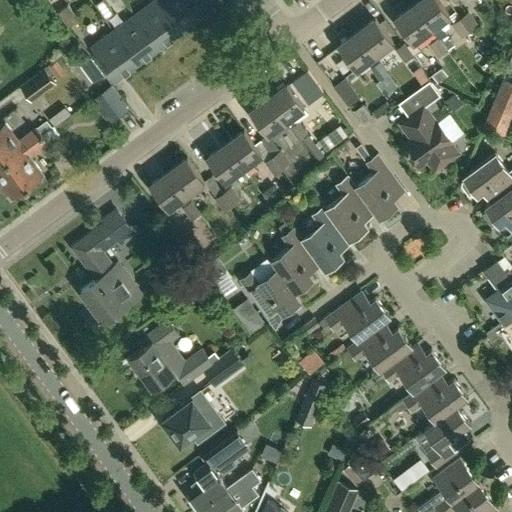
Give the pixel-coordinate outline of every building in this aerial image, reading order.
[(100,0),(95,4),(106,19),(114,13),(104,0),(100,0)] [(156,47),(178,31),(155,0),(153,0),(133,15),(156,47)] [(155,0),(178,31),(199,15),(187,0),(155,0)] [(187,0),(199,15),(219,0),(187,0)] [(437,0),(418,0),(412,5),(429,29),(448,15),(437,0)] [(57,13),(62,20),(74,12),(68,4),(57,13)] [(429,29),(412,5),(393,19),(411,43),(429,29)] [(478,24),(468,11),(460,17),(469,30),(478,24)] [(79,19),(74,12),(62,20),(67,28),(79,19)] [(135,62),(156,47),(133,15),(112,31),(135,62)] [(469,30),(460,17),(451,24),(461,37),(469,30)] [(355,32),(372,56),(391,42),(373,18),(355,32)] [(135,62),(112,31),(90,47),(113,78),(135,62)] [(372,56),(355,32),(336,45),(354,69),(362,63),(372,56)] [(438,56),(447,50),(438,36),(428,43),(438,56)] [(404,42),(395,49),(404,61),(413,55),(404,42)] [(103,73),(90,55),(80,63),(93,80),(103,73)] [(65,72),(57,61),(49,66),(57,78),(65,72)] [(380,80),(388,73),(379,61),(370,67),(380,80)] [(432,74),(438,83),(448,75),(442,67),(432,74)] [(45,68),(20,86),(32,101),(57,83),(45,68)] [(511,82),(503,79),(493,100),(483,125),(504,134),(511,114),(511,82)] [(413,92),(424,106),(439,95),(428,80),(413,92)] [(267,97),(285,121),(303,107),(286,83),(267,97)] [(129,108),(112,85),(91,100),(108,123),(129,108)] [(285,121),(267,97),(248,110),(266,135),(285,121)] [(318,113),(329,105),(322,97),(311,105),(318,113)] [(361,104),(353,110),(362,123),(370,117),(361,104)] [(434,122),(422,106),(399,123),(411,139),(401,146),(417,167),(427,160),(434,169),(456,153),(449,143),(450,142),(435,121),(434,122)] [(47,120),(36,127),(18,140),(3,121),(0,123),(0,164),(51,127),(47,120)] [(299,121),(290,127),(299,140),(302,137),(318,160),(324,156),(299,121)] [(340,125),(332,131),(340,142),(348,136),(340,125)] [(51,127),(0,164),(0,181),(12,197),(43,174),(28,155),(46,141),(59,133),(54,126),(52,127),(51,127)] [(256,169),(250,161),(259,154),(260,153),(254,145),(243,129),(224,143),(242,167),(248,175),(256,169)] [(270,133),(262,139),(283,167),(290,161),(281,149),(282,149),(270,133)] [(283,167),(262,139),(254,145),(260,153),(259,154),(273,173),(283,167)] [(381,182),(392,174),(377,154),(372,157),(361,142),(355,146),(367,161),(366,162),(373,172),(354,186),(361,196),(378,218),(397,203),(381,182)] [(242,167),(224,143),(206,157),(223,181),(242,167)] [(505,191),(511,185),(511,169),(508,172),(494,153),(461,176),(464,180),(462,181),(462,185),(468,194),(472,195),(474,194),(475,196),(497,180),(505,191)] [(185,194),(193,188),(203,180),(186,157),(167,171),(185,194)] [(185,194),(167,171),(149,185),(166,208),(185,194)] [(210,175),(203,180),(216,196),(214,198),(223,210),(232,204),(222,191),(210,175)] [(343,194),(325,208),(338,226),(348,239),(367,225),(351,203),(361,196),(354,186),(346,175),(334,184),(343,194)] [(231,185),(222,191),(232,204),(240,197),(231,185)] [(511,215),(511,185),(505,191),(483,206),(486,210),(483,213),(492,226),(496,223),(497,226),(511,215)] [(192,219),(201,212),(192,200),(183,207),(192,219)] [(320,224),(301,239),(309,249),(324,269),(343,255),(327,235),(338,226),(325,208),(323,206),(312,214),(320,224)] [(94,310),(103,321),(143,291),(118,258),(111,264),(100,250),(117,237),(119,240),(132,230),(116,209),(104,219),(106,221),(73,246),(97,277),(80,290),(95,310),(94,310)] [(309,249),(301,239),(293,228),(282,236),(290,246),(272,260),(277,267),(294,292),(313,277),(298,257),(309,249)] [(216,257),(202,267),(213,282),(227,272),(216,257)] [(511,318),(511,281),(510,279),(506,282),(500,274),(504,271),(495,260),(482,269),(496,289),(484,299),(499,320),(503,325),(511,318)] [(300,300),(294,292),(277,267),(259,281),(252,270),(239,280),(267,317),(277,309),(281,314),(300,300)] [(511,281),(511,270),(511,271),(508,268),(504,271),(500,274),(506,282),(510,279),(511,281)] [(344,301),(344,302),(323,317),(332,328),(342,321),(356,340),(367,331),(388,316),(374,297),(370,300),(362,289),(344,301)] [(248,302),(235,312),(253,335),(265,326),(248,302)] [(315,316),(303,324),(306,328),(318,320),(315,316)] [(499,320),(491,326),(498,335),(506,329),(511,336),(511,318),(503,325),(499,320)] [(156,327),(160,333),(129,355),(153,387),(174,371),(183,383),(202,369),(213,362),(219,357),(214,350),(208,355),(202,348),(184,361),(169,340),(179,333),(168,319),(156,327)] [(318,320),(306,328),(309,331),(320,323),(318,320)] [(491,326),(487,330),(493,339),(498,335),(491,326)] [(381,369),(401,354),(411,347),(397,327),(375,342),(367,331),(356,340),(346,348),(354,359),(366,350),(380,369),(381,369)] [(227,351),(219,357),(213,362),(202,369),(211,382),(214,385),(246,363),(244,361),(250,357),(248,353),(242,357),(234,346),(227,351)] [(400,373),(413,391),(423,382),(444,368),(430,348),(408,364),(401,354),(381,369),(389,380),(400,373)] [(328,384),(311,377),(294,419),(308,425),(315,410),(317,411),(328,384)] [(421,403),(434,421),(455,406),(466,398),(452,379),(432,394),(423,382),(413,391),(403,399),(411,410),(421,403)] [(206,429),(204,425),(209,421),(218,415),(208,402),(209,401),(200,389),(179,405),(181,407),(164,419),(170,428),(166,432),(176,446),(193,433),(195,435),(196,436),(198,436),(200,436),(203,435),(204,434),(205,432),(206,430),(206,429)] [(474,439),(465,427),(468,425),(455,406),(434,421),(423,429),(436,448),(426,455),(435,467),(456,451),(474,439)] [(370,420),(363,409),(352,417),(359,427),(370,420)] [(194,487),(189,491),(199,506),(227,485),(219,474),(230,466),(236,462),(230,455),(246,444),(245,444),(236,430),(202,454),(207,461),(193,470),(198,477),(190,482),(194,487)] [(266,442),(261,454),(277,461),(283,450),(266,442)] [(356,445),(347,461),(362,478),(374,470),(356,445)] [(436,511),(437,511),(477,482),(458,457),(432,476),(441,489),(417,507),(420,511),(436,511)] [(400,490),(428,469),(419,458),(392,478),(400,490)] [(227,485),(199,506),(203,511),(245,511),(242,506),(259,494),(253,486),(261,480),(252,467),(227,486),(227,485)] [(325,511),(345,511),(356,488),(339,480),(325,511)] [(477,482),(437,511),(448,511),(455,507),(458,511),(490,511),(496,508),(477,482)]
